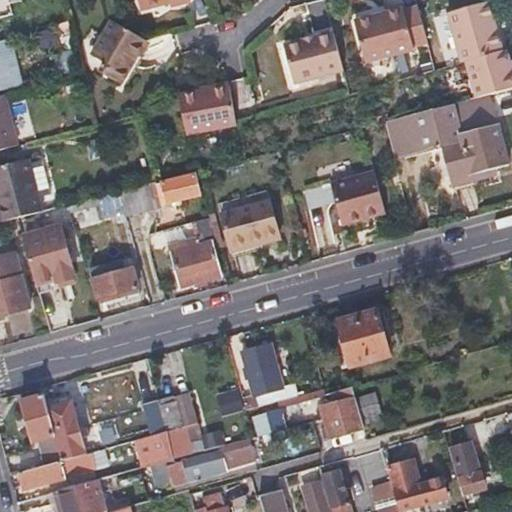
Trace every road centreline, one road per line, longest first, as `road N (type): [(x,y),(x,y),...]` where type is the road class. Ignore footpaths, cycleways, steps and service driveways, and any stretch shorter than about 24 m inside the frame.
road 1 (residential): [(511,236),(0,374)]
road 2 (residential): [(212,487),(511,407)]
